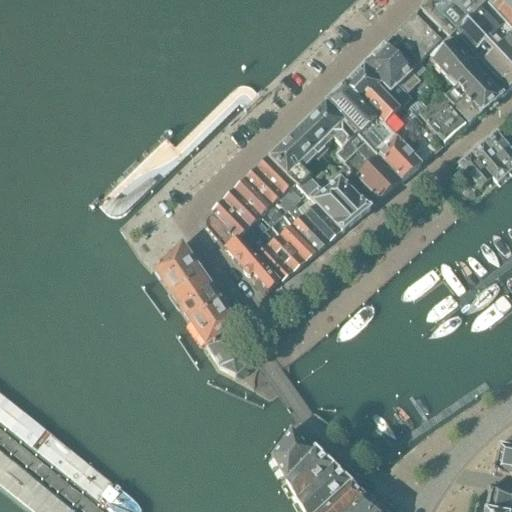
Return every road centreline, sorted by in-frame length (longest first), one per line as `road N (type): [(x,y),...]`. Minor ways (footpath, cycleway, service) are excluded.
road 1 (residential): [(511,111),(255,325),(181,224),(410,0)]
road 2 (tertiary): [(415,511),(454,457),(511,413)]
road 3 (residential): [(407,511),(307,419)]
